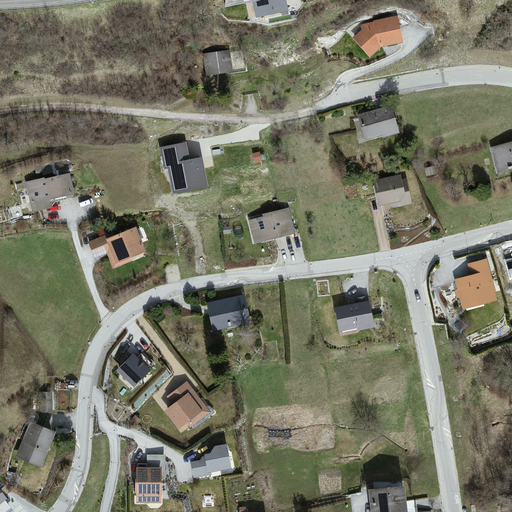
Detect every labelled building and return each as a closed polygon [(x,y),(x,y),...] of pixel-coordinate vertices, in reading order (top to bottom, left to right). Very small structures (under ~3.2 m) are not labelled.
[(241,0),(242,2),(253,0),(256,14),(288,8),(286,0),(241,0)] [(389,50),(412,45),(403,17),(373,23),(357,41),(379,61),(389,50)] [(231,53),(205,56),(213,78),(238,74),(231,53)] [(396,107),(360,116),(369,144),(404,136),(396,107)] [(188,156),(186,139),(159,143),(162,166),(168,165),(172,191),(209,185),(204,153),(188,156)] [(511,144),(492,152),(502,177),(511,175),(511,144)] [(405,175),(375,182),(383,212),(417,208),(405,175)] [(74,177),(27,184),(36,215),(56,211),(55,204),(80,199),(74,177)] [(291,210),(249,223),(259,245),(299,236),(291,210)] [(117,271),(150,254),(139,229),(92,247),(97,261),(109,256),(117,271)] [(458,279),(470,311),(504,303),(490,261),(470,266),(473,276),(458,279)] [(247,297),(209,304),(216,334),(255,326),(247,297)] [(344,336),(378,330),(371,303),(338,310),(344,336)] [(120,370),(138,386),(154,370),(136,353),(120,370)] [(181,429),(211,412),(188,382),(167,397),(176,405),(165,411),(181,429)] [(53,409),(54,390),(42,389),(41,409),(53,409)] [(16,456),(44,467),(59,431),(31,421),(16,456)] [(195,477),(234,469),(230,444),(206,448),(206,459),(190,462),(195,477)] [(137,468),(134,502),(162,502),(165,456),(147,456),(147,467),(137,468)] [(411,511),(408,484),(369,487),(373,511),(411,511)]
